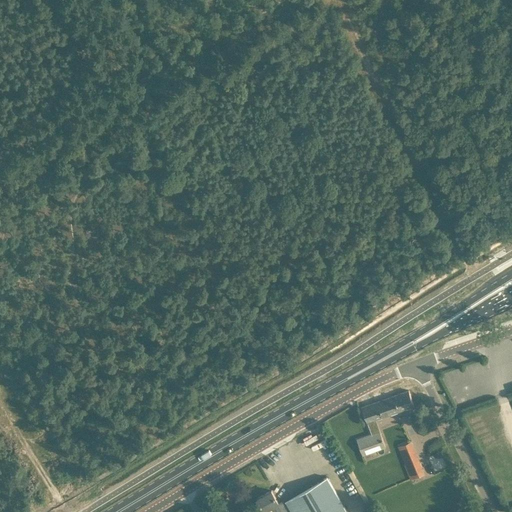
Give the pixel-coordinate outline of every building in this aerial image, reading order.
[(409,390),(362,407),(367,422),(375,419),(407,408),(410,413),(416,411),(414,405),(409,390)] [(374,433),(357,439),(362,454),(385,446),(380,431),(374,433)] [(404,465),(410,479),(424,473),(411,441),(398,446),(406,464),(404,465)] [(349,473),(368,509),(373,506),(353,471),(349,473)] [(271,490),(257,499),(262,507),(264,511),(271,506),(274,511),(346,511),(332,485),(327,477),(286,500),(286,501),(279,505),(278,502),(271,490)]
